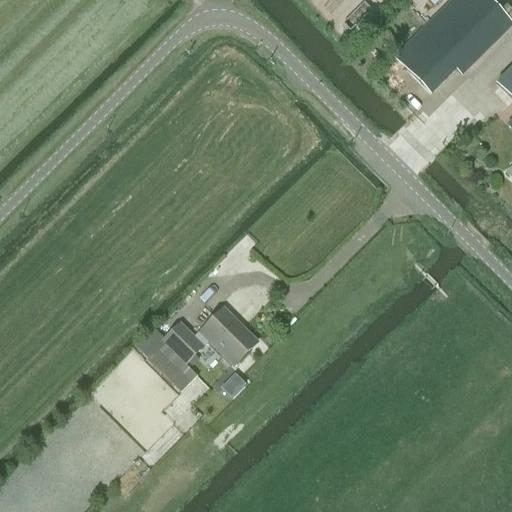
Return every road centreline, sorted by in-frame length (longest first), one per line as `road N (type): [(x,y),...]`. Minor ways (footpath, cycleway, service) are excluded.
road 1 (unclassified): [(511,283),(263,37),(217,18)]
road 2 (unclassified): [(0,215),(175,39),(217,18)]
